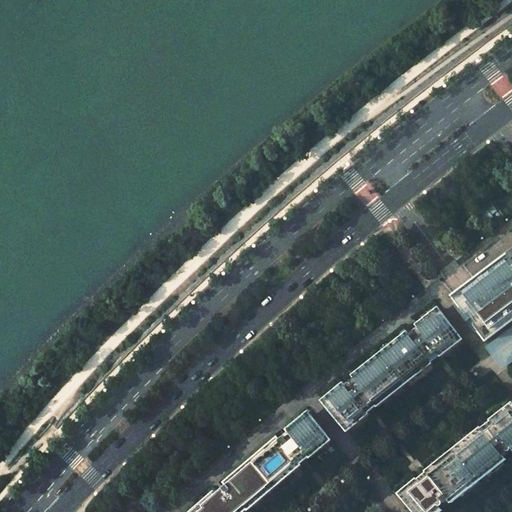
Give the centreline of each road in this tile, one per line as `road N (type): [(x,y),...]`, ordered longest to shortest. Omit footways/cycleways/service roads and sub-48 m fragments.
road 1 (primary): [(511,53),(246,269),(14,511)]
road 2 (primary): [(58,511),(293,284),(511,106)]
